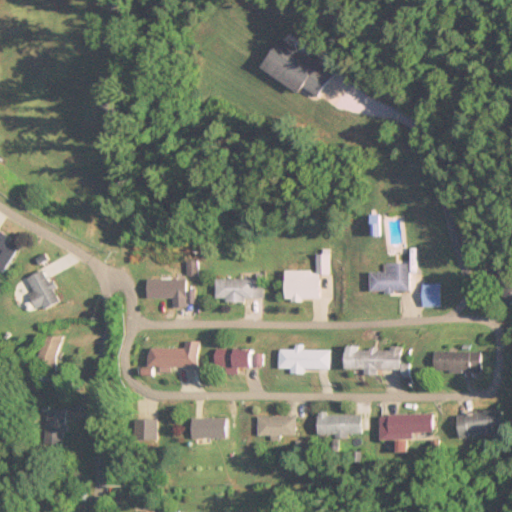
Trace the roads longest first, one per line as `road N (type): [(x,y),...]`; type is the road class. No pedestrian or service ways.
road 1 (residential): [(116,399),(498,382),(511,363),(482,321),(118,321)]
road 2 (residential): [(88,511),(116,399),(115,267),(0,198)]
